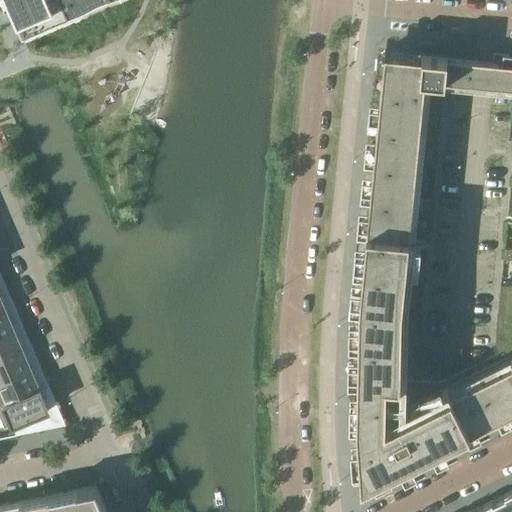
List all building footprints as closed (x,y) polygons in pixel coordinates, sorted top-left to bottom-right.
[(4,0),(21,38),(39,31),(110,0),(4,0)] [(511,62),(473,59),(456,57),(384,50),(359,303),(356,423),(361,483),(511,407),(511,62)] [(0,310),(14,305),(11,299),(3,302),(0,295),(0,310)] [(0,333),(14,328),(8,314),(16,310),(14,305),(0,310),(0,333)] [(0,333),(0,357),(31,344),(28,339),(20,342),(14,328),(0,333)] [(0,357),(0,380),(31,368),(25,353),(33,350),(31,344),(0,357)] [(0,380),(0,396),(3,403),(48,384),(45,378),(37,382),(31,368),(0,380)] [(48,384),(3,403),(0,404),(0,417),(4,427),(48,408),(42,393),(50,390),(48,384)] [(106,511),(95,485),(48,495),(51,511),(106,511)] [(495,499),(494,500),(499,511),(511,511),(511,490),(504,494),(500,496),(500,497),(498,498),(495,500),(495,499)] [(24,511),(51,511),(48,495),(22,500),(24,511)] [(24,511),(22,500),(0,505),(1,511),(24,511)] [(474,510),(472,510),(473,511),(499,511),(494,500),(492,500),(482,505),(479,507),(479,508),(477,509),(474,510)]
